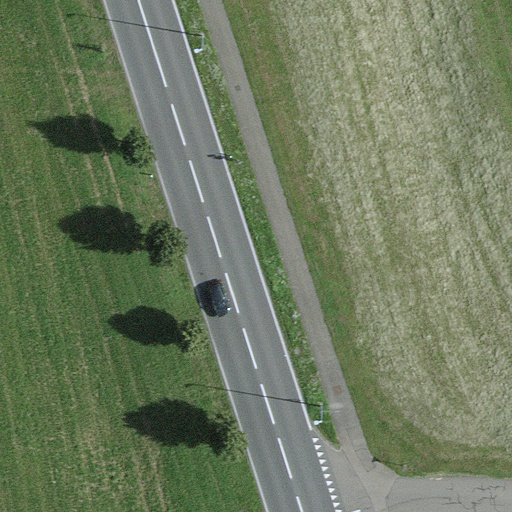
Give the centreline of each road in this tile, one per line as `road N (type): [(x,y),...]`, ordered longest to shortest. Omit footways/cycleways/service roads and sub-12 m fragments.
road 1 (primary): [(298,511),(135,0)]
road 2 (unclassified): [(330,511),(368,499),(511,506)]
